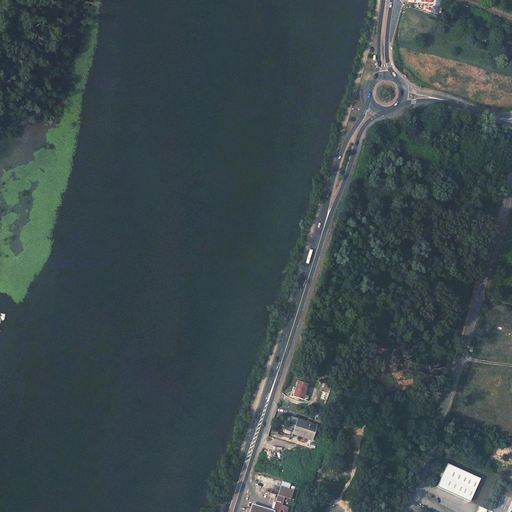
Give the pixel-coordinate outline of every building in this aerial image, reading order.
[(419,2),(416,8),(436,15),(438,8),(419,2)] [(297,381),(292,395),(304,399),(306,394),(304,393),(307,384),(297,381)] [(298,419),(294,433),(299,434),(298,436),(311,440),(316,425),(298,419)] [(436,487),(469,502),(480,479),(446,464),(436,487)] [(273,510),(272,511),(279,511),(284,497),(290,499),(293,490),(280,486),(273,510)]
